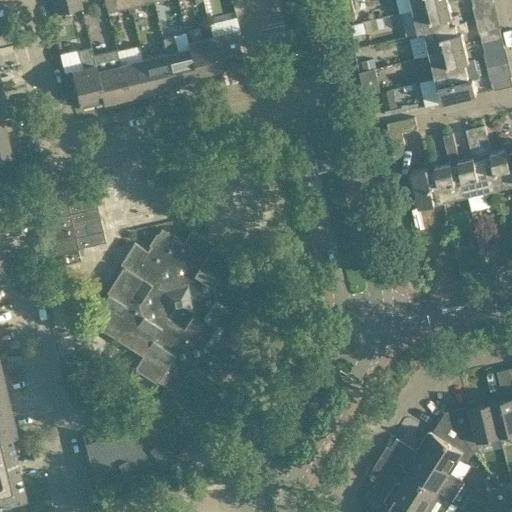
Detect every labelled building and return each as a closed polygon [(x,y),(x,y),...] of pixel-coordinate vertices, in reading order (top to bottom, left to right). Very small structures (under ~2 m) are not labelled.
[(80,0),(52,0),(56,13),(82,7),(80,0)] [(113,0),(104,0),(108,12),(116,10),(113,0)] [(352,0),(347,0),(343,1),(347,20),(357,18),(352,0)] [(411,0),(413,8),(433,3),(447,0),(411,0)] [(447,0),(433,3),(413,8),(419,32),(425,30),(460,22),(458,13),(452,14),(448,0),(447,0)] [(351,24),(353,35),(365,32),(362,21),(351,24)] [(425,33),(410,37),(414,57),(430,53),(466,45),(462,31),(468,30),(466,21),(460,22),(425,30),(425,33)] [(481,32),(483,42),(502,38),(500,28),(481,32)] [(236,30),(212,36),(220,69),(244,63),(236,30)] [(163,39),(166,53),(174,85),(197,80),(188,42),(189,48),(178,50),(174,36),(163,39)] [(212,36),(188,42),(197,80),(198,80),(197,74),(220,69),(212,36)] [(502,38),(483,42),(485,52),(505,48),(502,38)] [(466,45),(430,53),(436,77),(477,67),(475,58),(469,59),(466,45)] [(104,102),(91,47),(79,50),(83,67),(65,71),(71,97),(77,95),(80,108),(104,102)] [(92,47),(91,47),(104,102),(127,96),(120,64),(116,50),(94,55),(92,47)] [(166,53),(143,59),(151,91),(174,85),(166,53)] [(374,58),(362,61),(365,70),(375,68),(376,68),(374,58)] [(143,59),(120,64),(127,96),(151,91),(143,59)] [(477,67),(436,77),(441,101),(477,93),(473,78),(479,76),(477,67)] [(365,70),(359,72),(361,80),(377,76),(375,68),(365,70)] [(511,77),(511,75),(492,79),(493,83),(494,90),(511,85),(511,77)] [(393,88),(381,92),(384,107),(397,104),(393,88)] [(418,128),(415,116),(388,123),(394,146),(405,143),(403,131),(418,128)] [(485,124),(476,127),(491,189),(511,184),(511,173),(505,142),(504,143),(505,148),(492,151),(485,124)] [(453,132),(468,195),(491,189),(476,127),(467,129),(473,156),(460,159),(453,132)] [(435,159),(444,200),(468,195),(453,132),(444,134),(450,161),(437,165),(435,159)] [(7,135),(0,136),(0,159),(12,157),(7,135)] [(444,200),(435,159),(425,161),(427,167),(412,170),(420,206),(444,200)] [(92,182),(36,195),(53,265),(80,259),(78,247),(106,241),(92,182)] [(94,439),(86,441),(83,432),(82,432),(96,488),(106,486),(116,482),(125,478),(127,482),(139,476),(150,469),(160,462),(163,465),(173,457),(181,447),(189,437),(193,440),(199,432),(192,427),(199,415),(203,418),(224,385),(219,381),(244,342),(231,333),(265,281),(203,242),(206,237),(192,228),(184,241),(162,227),(148,249),(135,241),(126,255),(130,258),(91,319),(144,353),(135,366),(165,386),(154,404),(149,411),(143,418),(137,424),(134,420),(127,426),(120,431),(113,436),(110,431),(102,435),(94,439)] [(479,249),(469,252),(473,270),(484,268),(479,249)] [(511,383),(511,379),(509,367),(497,370),(501,386),(511,383)] [(509,397),(492,401),(500,435),(511,431),(511,390),(508,392),(509,397)] [(0,396),(0,418),(12,416),(7,395),(0,396)] [(468,406),(445,411),(468,443),(473,450),(474,451),(480,450),(477,440),(500,435),(492,401),(476,405),(475,399),(467,401),(468,406)] [(424,436),(416,449),(451,471),(460,457),(466,461),(473,450),(468,443),(445,411),(433,431),(433,432),(429,439),(424,436)] [(0,418),(0,441),(11,439),(11,437),(17,436),(12,416),(0,418)] [(451,471),(416,449),(397,437),(390,447),(404,456),(414,462),(408,472),(450,499),(464,479),(451,471)] [(11,439),(0,441),(0,506),(26,500),(11,439)] [(401,482),(392,476),(377,467),(371,477),(385,486),(385,487),(392,490),(425,511),(442,511),(450,499),(408,472),(401,482)] [(494,490),(490,496),(509,509),(511,503),(511,486),(511,484),(507,484),(501,489),(496,493),(494,490)] [(425,511),(392,490),(385,487),(385,486),(382,493),(388,496),(392,499),(383,511),(425,511)] [(507,511),(509,509),(490,496),(485,502),(499,511),(498,511),(507,511)]
